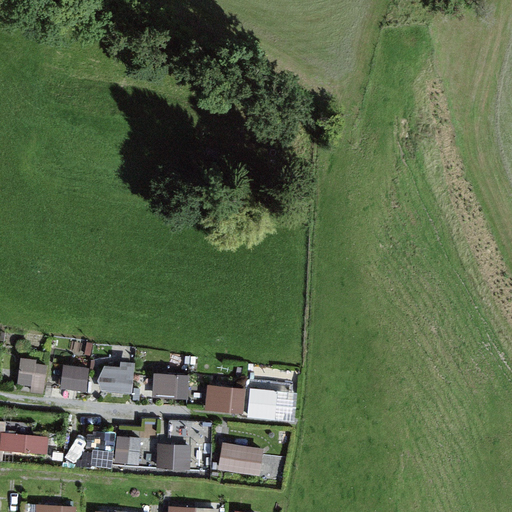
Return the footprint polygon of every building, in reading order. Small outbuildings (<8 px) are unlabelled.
[(47,388),(50,356),(23,354),(20,385),(47,388)] [(63,387),(88,390),(92,362),(67,359),(63,387)] [(104,389),(137,389),(137,359),(104,359),(104,389)] [(102,361),(91,361),(92,389),(103,389),(102,361)] [(157,367),(156,392),(192,394),(193,369),(157,367)] [(246,411),(250,384),(212,378),(208,406),(246,411)] [(252,385),(251,416),(299,417),(299,386),(252,385)] [(0,459),(6,459),(6,449),(52,450),(52,430),(7,429),(7,417),(0,416),(0,459)] [(118,462),(144,462),(144,431),(117,432),(118,462)] [(91,433),(90,455),(114,455),(114,433),(91,433)] [(226,437),(221,467),(264,474),(269,444),(226,437)] [(159,468),(193,469),(194,442),(160,441),(159,468)] [(40,499),(39,511),(79,511),(80,502),(40,499)] [(173,499),(171,511),(220,511),(221,504),(173,499)]
